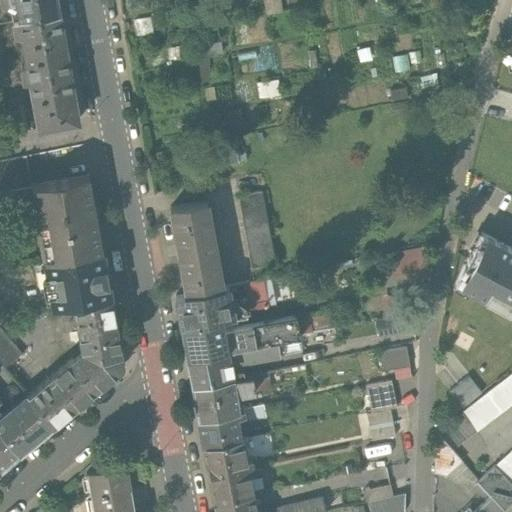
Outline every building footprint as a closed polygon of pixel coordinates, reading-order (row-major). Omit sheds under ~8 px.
[(15,2),(19,21),(58,14),(55,0),(10,0),(11,3),(15,2)] [(286,7),(283,0),(266,0),(269,11),(286,7)] [(25,83),(31,82),(70,75),(58,14),(19,21),(14,22),(16,37),(22,36),(28,66),(22,67),(25,83)] [(202,79),(223,77),(221,57),(200,59),(202,79)] [(78,122),(70,75),(31,82),(39,129),(78,122)] [(89,176),(31,187),(35,209),(38,209),(47,261),(102,251),(89,176)] [(0,215),(35,209),(31,187),(0,192),(0,215)] [(261,191),(237,195),(251,268),(274,264),(261,191)] [(169,208),(186,294),(222,288),(206,201),(169,208)] [(511,249),(482,233),(454,284),(511,314),(511,249)] [(425,245),(392,252),(397,274),(430,267),(425,245)] [(110,297),(102,251),(47,261),(45,261),(54,308),(73,304),(110,297)] [(175,297),(180,326),(221,318),(221,319),(243,315),(242,308),(265,303),(266,306),(274,305),(268,278),(222,288),(186,294),(175,297)] [(73,304),(82,351),(57,373),(81,402),(118,370),(119,368),(121,365),(122,360),(121,356),(112,307),(110,297),(73,304)] [(330,310),(295,316),(298,335),(334,328),(330,310)] [(412,312),(377,319),(380,336),(415,329),(412,312)] [(295,316),(224,331),(227,350),(277,340),(298,335),(295,316)] [(224,331),(221,319),(221,318),(180,326),(186,358),(227,350),(224,331)] [(22,355),(0,330),(0,363),(5,369),(22,355)] [(279,355),(277,340),(227,350),(229,365),(279,355)] [(405,347),(378,352),(382,371),(409,366),(405,347)] [(186,358),(191,387),(231,378),(241,376),(241,372),(231,374),(229,365),(227,350),(186,358)] [(52,425),(81,402),(57,373),(28,396),(52,425)] [(251,374),(241,376),(231,378),(234,394),(259,389),(258,383),(253,384),(251,374)] [(511,374),(443,428),(457,446),(511,404),(511,374)] [(481,393),(468,377),(449,391),(462,408),(481,393)] [(234,394),(231,378),(191,387),(197,419),(238,411),(234,394)] [(365,385),(370,413),(389,410),(396,408),(390,380),(365,385)] [(0,418),(0,417),(0,432),(18,455),(52,425),(28,396),(0,418)] [(263,406),(242,410),(243,416),(247,415),(248,423),(265,419),(263,406)] [(243,416),(242,410),(238,411),(197,419),(203,446),(239,439),(235,417),(243,416)] [(395,437),(389,410),(370,413),(366,414),(371,442),(395,437)] [(0,469),(18,455),(0,432),(0,469)] [(462,461),(439,435),(435,438),(433,473),(446,475),(462,461)] [(203,446),(208,474),(252,465),(250,458),(246,459),(242,439),(239,439),(203,446)] [(511,482),(511,450),(494,466),(510,484),(511,482)] [(86,469),(86,472),(126,465),(123,451),(103,455),(86,469)] [(86,472),(91,494),(130,488),(126,465),(86,472)] [(253,473),(252,465),(208,474),(213,502),(252,495),(248,474),(253,473)] [(511,487),(511,486),(510,484),(494,466),(493,467),(475,482),(489,498),(473,511),(502,511),(511,503),(511,495),(508,491),(511,487)] [(392,497),(389,485),(362,491),(365,503),(368,503),(392,497)] [(126,511),(134,511),(130,488),(91,494),(93,511),(126,511)] [(392,497),(368,503),(370,511),(404,511),(404,494),(392,497)] [(256,511),(252,495),(213,502),(214,511),(256,511)] [(272,511),(325,511),(322,498),(275,509),(272,511)]
